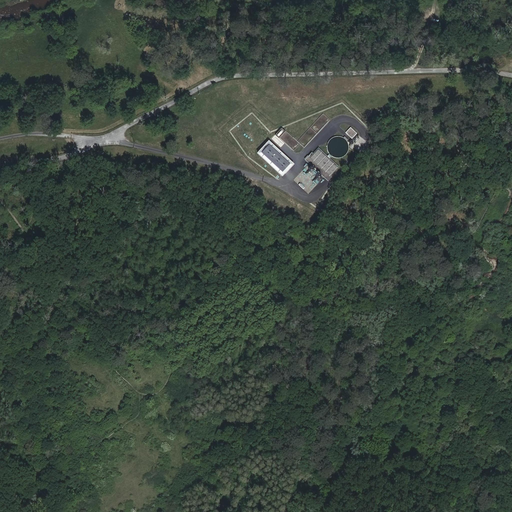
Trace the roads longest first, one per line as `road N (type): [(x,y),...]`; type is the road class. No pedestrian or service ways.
road 1 (unknown): [(18,511),(28,491),(143,404),(54,252),(0,200)]
road 2 (unknown): [(288,511),(305,464),(313,350),(304,315),(293,306),(271,302),(239,320),(143,404)]
